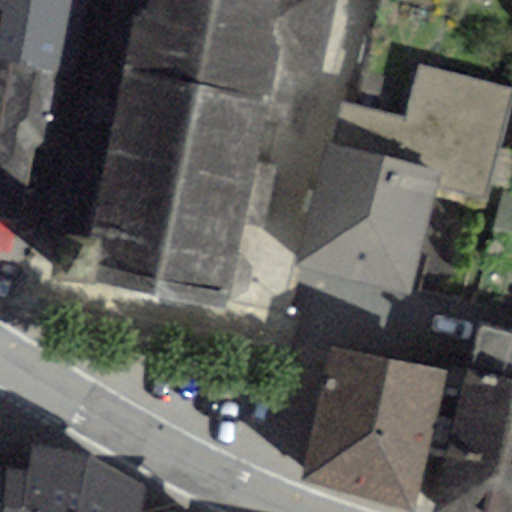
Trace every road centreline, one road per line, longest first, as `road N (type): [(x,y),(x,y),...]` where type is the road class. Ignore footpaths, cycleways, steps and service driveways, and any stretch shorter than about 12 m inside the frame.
road 1 (unclassified): [(0,324),(27,255),(84,0)]
road 2 (primary): [(283,511),(0,359)]
